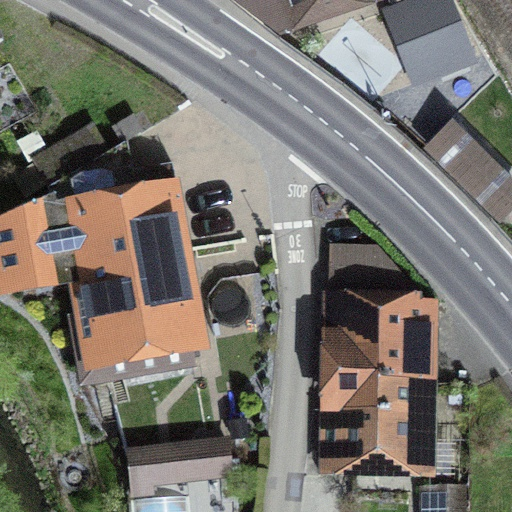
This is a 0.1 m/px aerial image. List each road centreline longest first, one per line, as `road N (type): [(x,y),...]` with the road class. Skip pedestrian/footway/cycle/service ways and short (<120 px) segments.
road 1 (unclassified): [(259,72),(289,198),(297,308),(279,511)]
road 2 (secondary): [(259,72),(374,165),(511,321)]
road 3 (secondary): [(151,0),(259,72)]
